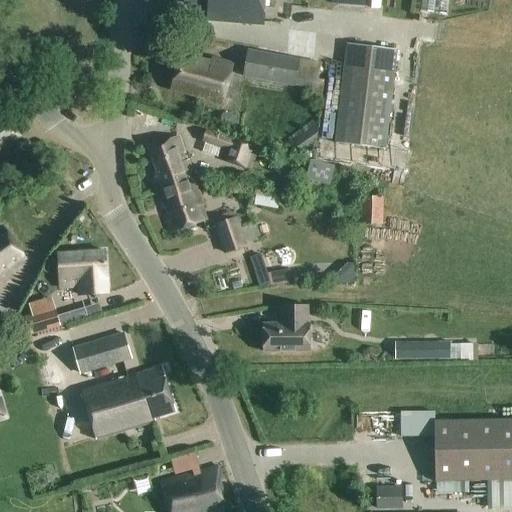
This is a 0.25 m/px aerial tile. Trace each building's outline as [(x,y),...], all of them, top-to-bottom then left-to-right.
[(262,0),(182,0),(182,4),(205,6),(204,22),(260,27),(262,0)] [(376,40),(379,29),(355,23),(352,34),(376,40)] [(385,149),(397,52),(347,46),(335,143),(385,149)] [(295,86),(300,61),(247,52),(243,78),(295,87),(295,86)] [(211,63),(181,55),(172,89),(224,103),(234,64),(212,59),(211,63)] [(320,102),(326,65),(300,61),(295,86),(316,89),(314,101),(320,102)] [(238,119),(223,115),(220,124),(236,128),(238,119)] [(0,119),(0,148),(18,137),(5,116),(0,119)] [(309,152),(316,146),(319,121),(287,146),(309,152)] [(247,170),(256,143),(207,127),(202,144),(227,153),(224,163),(247,170)] [(159,189),(193,176),(179,136),(150,146),(159,173),(154,175),(159,189)] [(309,161),(304,180),(327,186),(331,167),(309,161)] [(193,176),(159,189),(173,229),(207,217),(193,176)] [(279,209),(281,196),(257,192),(255,205),(279,209)] [(377,217),(378,192),(361,192),(360,216),(377,217)] [(221,198),(220,217),(244,219),(245,200),(221,198)] [(225,254),(247,246),(238,220),(216,227),(225,254)] [(0,274),(25,256),(2,224),(0,225),(0,274)] [(108,295),(105,252),(101,252),(57,255),(59,287),(80,286),(80,296),(108,295)] [(220,283),(234,278),(225,254),(210,259),(220,283)] [(288,271),(267,275),(270,286),(290,282),(288,271)] [(19,301),(0,304),(0,336),(26,331),(19,301)] [(307,326),(307,308),(281,307),(281,325),(264,325),(264,352),(310,352),(310,326),(307,326)] [(24,320),(29,336),(60,327),(55,311),(24,320)] [(82,375),(132,361),(124,335),(74,349),(82,375)] [(396,361),(451,360),(451,343),(396,344),(396,361)] [(176,415),(162,368),(128,379),(128,376),(81,390),(96,439),(176,415)] [(399,441),(399,416),(366,415),(365,440),(399,441)] [(334,433),(349,433),(349,416),(334,416),(334,433)] [(511,420),(436,422),(437,484),(511,482),(511,420)] [(0,453),(15,448),(10,429),(0,432),(0,453)] [(222,493),(219,481),(224,476),(221,464),(159,481),(167,511),(204,511),(232,505),(229,491),(222,493)] [(368,477),(388,478),(389,469),(369,468),(368,477)] [(377,489),(377,510),(401,510),(401,488),(377,489)]
